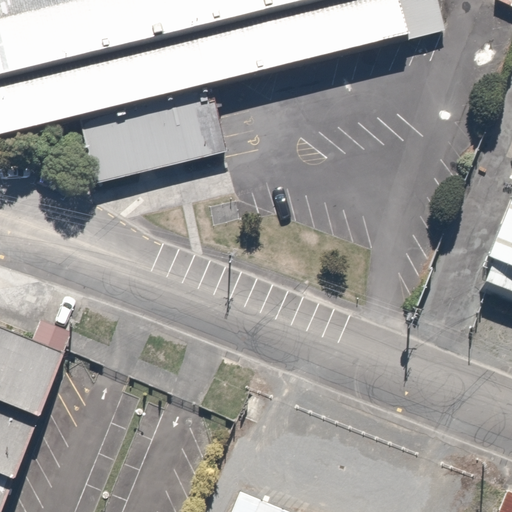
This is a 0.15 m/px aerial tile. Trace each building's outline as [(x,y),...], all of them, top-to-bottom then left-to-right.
[(399,0),(58,0),(0,13),(0,134),(75,118),(91,188),(229,157),(213,87),(409,44),(399,0)] [(511,207),(488,267),(511,276),(511,207)] [(0,511),(11,511),(71,364),(0,334),(0,511)] [(511,511),(511,506),(473,491),(463,511),(511,511)] [(263,511),(242,503),(238,511),(263,511)]
